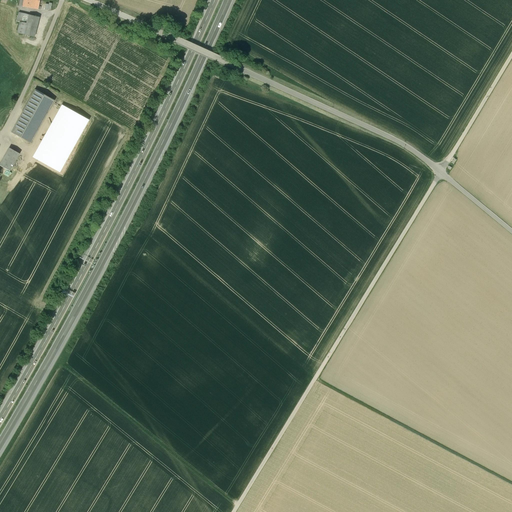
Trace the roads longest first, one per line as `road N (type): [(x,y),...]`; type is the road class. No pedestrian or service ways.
road 1 (track): [(235,511),(511,54)]
road 2 (motorway): [(0,444),(120,229),(227,0)]
road 3 (residential): [(88,0),(405,144),(511,229)]
road 4 (motorway): [(214,0),(110,226),(0,415)]
road 5 (track): [(238,507),(69,370)]
road 6 (track): [(0,136),(61,0)]
